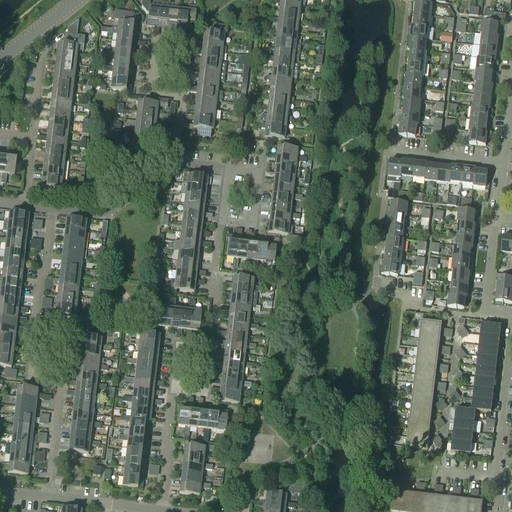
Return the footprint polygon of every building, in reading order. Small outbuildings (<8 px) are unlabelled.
[(298,15),(299,8),(300,6),(280,3),(280,1),(275,0),(275,5),(280,6),(279,13),(298,15)] [(299,8),(304,9),(305,0),(280,0),(280,1),(280,3),(300,6),(299,8)] [(147,27),(157,28),(159,3),(142,1),(141,9),(147,16),(148,16),(147,27)] [(157,28),(166,29),(168,9),(169,4),(159,3),(157,28)] [(416,3),(414,15),(431,17),(432,5),(416,3)] [(178,10),(176,30),(186,31),(186,27),(189,28),(194,23),(196,8),(188,7),(188,6),(187,11),(178,10)] [(166,29),(176,30),(178,10),(168,9),(166,29)] [(117,33),(137,35),(138,25),(133,24),(134,15),(114,12),(112,30),(117,30),(117,33)] [(278,22),(297,25),(297,27),(302,28),(303,23),(298,22),(298,15),(279,13),(278,20),(278,22)] [(411,27),(429,30),(431,17),(414,15),(413,27),(411,27)] [(296,34),(297,27),(297,25),(278,22),(278,20),(273,19),(272,24),(277,25),(277,32),(296,34)] [(58,44),(57,54),(76,57),(77,52),(83,53),(85,38),(76,37),(78,21),(68,30),(67,35),(65,35),(64,45),(58,44)] [(458,21),(457,29),(465,30),(466,22),(458,21)] [(482,23),(480,35),(498,38),(498,37),(497,37),(498,25),(482,23)] [(204,33),(203,43),(222,45),(224,35),(227,35),(227,27),(209,25),(208,33),(204,33)] [(411,27),(410,40),(426,41),(428,30),(429,30),(411,27)] [(116,42),(136,45),(137,35),(117,33),(117,30),(112,30),(112,35),(117,35),(116,42)] [(275,41),(295,44),(295,46),(300,47),(300,42),(295,41),(296,34),(277,32),(276,39),(275,41)] [(482,36),(480,48),(497,50),(498,38),(480,35),(480,36),(482,36)] [(274,51),(299,54),(300,47),(295,46),(295,44),(275,41),(276,39),(271,38),(270,43),(275,44),(274,51)] [(410,40),(408,52),(426,54),(427,53),(425,53),(426,41),(410,40)] [(115,52),(135,54),(136,45),(116,42),(115,49),(115,52)] [(203,43),(202,52),(221,54),(222,45),(203,43)] [(477,59),(477,60),(495,62),(497,50),(480,48),(479,60),(477,59)] [(114,61),(133,64),(135,54),(115,52),(115,49),(110,49),(110,54),(115,54),(114,61)] [(293,65),(298,66),(299,54),(274,51),(273,58),(273,60),(293,63),(293,65)] [(202,52),(201,62),(220,64),(221,54),(202,52)] [(410,52),(409,64),(425,66),(426,54),(408,52),(410,52)] [(57,54),(55,64),(75,66),(76,57),(57,54)] [(273,63),(272,70),(297,73),(298,66),(293,65),(293,63),(273,60),(273,58),(268,57),(268,62),(273,63)] [(477,60),(476,72),(492,74),(494,62),(495,62),(477,60)] [(114,61),(113,68),(113,71),(132,73),(133,64),(114,61)] [(201,62),(199,71),(219,73),(224,74),(225,65),(220,64),(201,62)] [(55,64),(54,73),(74,76),(75,66),(55,64)] [(406,76),(424,78),(425,66),(409,64),(407,76),(406,76)] [(112,73),(111,80),(131,83),(132,73),(113,71),(113,68),(108,68),(107,73),(112,73)] [(272,70),(271,77),(271,79),(291,82),(290,84),(295,85),(297,73),(272,70)] [(199,71),(198,81),(218,83),(223,84),(224,74),(219,73),(199,71)] [(476,72),(475,84),(493,86),(491,86),(492,74),(476,72)] [(54,73),(53,83),(73,85),(74,76),(54,73)] [(271,82),(270,89),(289,92),(290,84),(291,82),(271,79),(271,77),(266,76),(266,81),(271,82)] [(406,76),(404,88),(421,90),(422,78),(424,79),(424,78),(406,76)] [(131,83),(111,80),(110,90),(130,93),(131,83)] [(198,81),(197,90),(217,93),(218,83),(198,81)] [(53,83),(52,93),(72,95),(73,85),(53,83)] [(476,84),(475,96),(491,98),(493,86),(475,84),(474,84),(476,84)] [(404,88),(403,100),(421,102),(419,102),(421,90),(404,88)] [(270,89),(269,96),(269,99),(288,101),(288,104),(293,104),(294,99),(289,99),(289,92),(270,89)] [(197,90),(196,100),(216,102),(221,103),(222,93),(217,93),(197,90)] [(52,93),(51,102),(71,104),(72,95),(52,93)] [(268,101),(267,108),(287,111),(288,104),(288,101),(269,99),(269,96),(264,96),(263,101),(268,101)] [(472,108),(490,111),(491,98),(475,96),(473,108),(472,108)] [(138,102),(137,112),(156,115),(157,108),(167,109),(168,101),(148,99),(148,103),(138,102)] [(196,100),(195,109),(215,112),(216,102),(196,100)] [(404,101),(403,113),(419,115),(421,102),(403,100),(403,101),(404,101)] [(51,102),(50,112),(70,114),(71,104),(51,102)] [(267,108),(267,115),(266,118),(286,120),(286,123),(291,123),(291,118),(286,118),(287,111),(267,108)] [(472,108),(470,121),(487,123),(488,111),(490,111),(472,108)] [(195,109),(194,119),(214,121),(220,122),(221,112),(215,112),(195,109)] [(50,112),(49,121),(68,124),(70,114),(50,112)] [(137,112),(136,122),(155,124),(156,115),(137,112)] [(400,124),(400,125),(418,127),(419,115),(403,113),(402,124),(400,124)] [(266,120),(265,125),(265,127),(285,130),(286,123),(286,120),(266,118),(267,115),(262,115),(261,120),(266,120)] [(214,121),(194,119),(192,131),(197,132),(196,137),(210,138),(211,131),(212,131),(214,121)] [(49,121),(48,131),(67,133),(68,124),(49,121)] [(470,121),(469,133),(487,135),(487,134),(485,134),(487,123),(470,121)] [(136,122),(134,131),(154,134),(155,124),(136,122)] [(265,125),(261,124),(260,129),(265,130),(264,137),(284,140),(285,130),(265,127),(265,125)] [(87,126),(82,125),(81,130),(79,135),(88,136),(89,126),(87,126)] [(418,127),(400,125),(398,137),(415,139),(416,127),(418,127)] [(48,131),(46,140),(66,143),(67,133),(48,131)] [(154,134),(134,131),(133,141),(131,141),(130,147),(146,149),(147,143),(153,144),(154,134)] [(487,135),(469,133),(470,133),(469,145),(485,147),(487,135)] [(231,139),(230,147),(239,148),(240,140),(231,139)] [(46,140),(45,150),(65,152),(66,143),(46,140)] [(277,148),(276,158),(296,160),(296,162),(301,163),(301,158),(296,157),(297,150),(277,148)] [(45,150),(44,160),(64,162),(65,152),(45,150)] [(7,155),(4,175),(2,174),(1,179),(6,180),(7,175),(14,176),(16,156),(7,155)] [(276,158),(275,167),(295,169),(296,162),(296,160),(276,158)] [(44,160),(43,169),(63,171),(64,162),(44,160)] [(400,184),(400,179),(403,161),(402,161),(402,163),(390,161),(387,183),(400,184)] [(401,178),(413,179),(415,163),(403,161),(400,179),(401,179),(401,178)] [(424,182),(427,164),(415,163),(413,179),(424,181),(424,182)] [(424,182),(437,184),(439,167),(427,166),(427,164),(424,182)] [(275,167),(274,177),(294,179),(299,180),(299,177),(300,170),(295,169),(275,167)] [(437,184),(449,185),(451,167),(451,168),(439,167),(437,184)] [(449,184),(461,185),(463,168),(451,167),(449,185),(449,184)] [(473,188),(475,170),(463,168),(461,185),(473,186),(473,188)] [(43,169),(42,179),(62,181),(63,171),(43,169)] [(475,170),(473,188),(486,189),(488,173),(475,171),(476,170),(475,170)] [(182,185),(186,186),(206,188),(207,178),(188,176),(188,174),(183,174),(182,185)] [(274,177),(273,186),(293,189),(293,182),(294,179),(274,177)] [(62,181),(42,179),(41,189),(61,191),(62,181)] [(186,186),(185,195),(205,197),(206,188),(186,186)] [(273,186),(272,196),(292,198),(291,201),(296,201),(297,196),(292,196),(293,189),(273,186)] [(388,191),(387,199),(398,201),(399,193),(388,191)] [(185,195),(184,205),(204,207),(205,197),(185,195)] [(272,196),(271,205),(290,208),(291,201),(292,198),(272,196)] [(388,215),(406,217),(408,205),(391,203),(390,215),(388,215)] [(184,205),(183,214),(202,216),(204,207),(184,205)] [(271,205),(270,215),(289,217),(289,220),(294,220),(295,215),(290,215),(290,208),(271,205)] [(459,211),(457,223),(475,225),(474,225),(475,213),(459,211)] [(8,223),(28,225),(29,215),(9,213),(8,223)] [(183,214),(182,224),(201,226),(202,216),(183,214)] [(270,215),(269,224),(288,227),(289,220),(289,217),(270,215)] [(388,215),(387,227),(403,229),(405,217),(406,217),(388,215)] [(66,219),(65,229),(85,232),(86,222),(66,219)] [(3,232),(7,232),(26,235),(28,225),(8,223),(4,222),(3,232)] [(459,224),(457,235),(474,237),(475,225),(457,223),(459,224)] [(182,224),(181,233),(200,236),(201,226),(182,224)] [(288,227),(269,224),(267,234),(287,237),(287,239),(286,243),(291,244),(302,245),(302,238),(292,237),(293,227),(288,227)] [(387,227),(386,239),(404,241),(402,241),(403,229),(387,227)] [(65,229),(64,239),(84,241),(85,232),(65,229)] [(6,242),(25,244),(26,235),(7,232),(6,239),(6,242)] [(181,233),(179,243),(199,245),(200,236),(181,233)] [(454,247),(472,249),(474,237),(457,235),(456,247),(454,247)] [(501,254),(511,255),(511,238),(503,237),(501,254)] [(226,258),(233,259),(236,259),(238,240),(228,238),(226,258)] [(4,251),(24,254),(25,244),(6,242),(6,239),(1,239),(0,244),(5,244),(4,251)] [(64,239),(63,248),(82,251),(84,241),(64,239)] [(387,240),(386,252),(402,253),(404,241),(386,239),(385,240),(387,240)] [(238,260),(245,261),(248,241),(238,240),(236,259),(233,259),(233,264),(238,265),(238,260)] [(245,261),(252,261),(255,262),(257,242),(248,241),(245,261)] [(173,252),(178,252),(198,255),(199,245),(179,243),(174,242),(173,252)] [(257,242),(255,262),(252,261),(252,266),(257,267),(257,262),(274,264),(276,244),(257,242)] [(454,247),(453,259),(469,262),(471,250),(472,250),(472,249),(454,247)] [(63,248),(62,258),(81,260),(82,251),(63,248)] [(3,261),(23,263),(24,254),(4,251),(4,259),(3,261)] [(178,252),(177,262),(197,264),(198,255),(178,252)] [(383,263),(383,264),(401,266),(402,253),(386,252),(384,263),(383,263)] [(2,271),(22,273),(23,263),(3,261),(4,259),(0,258),(0,263),(3,264),(2,271)] [(62,258),(60,268),(80,270),(81,260),(62,258)] [(453,259),(452,272),(470,274),(470,273),(468,273),(469,262),(453,259)] [(177,262),(176,272),(196,274),(197,264),(177,262)] [(401,266),(383,264),(381,276),(398,278),(399,266),(401,266)] [(60,268),(59,277),(79,279),(80,270),(60,268)] [(1,280),(21,282),(22,273),(2,271),(1,278),(1,280)] [(176,272),(175,281),(195,284),(196,274),(176,272)] [(453,272),(452,284),(468,286),(470,274),(452,272),(451,272),(453,272)] [(0,289),(20,292),(21,282),(1,280),(1,278),(0,277),(0,282),(1,283),(0,289)] [(53,286),(58,287),(78,289),(79,279),(59,277),(59,281),(54,280),(53,286)] [(233,277),(232,287),(252,290),(252,292),(256,293),(257,288),(252,287),(253,280),(233,277)] [(511,279),(498,278),(497,290),(511,292),(511,279)] [(195,284),(175,281),(174,291),(193,294),(195,284)] [(449,295),(449,296),(467,298),(468,286),(452,284),(450,296),(449,295)] [(58,287),(57,296),(77,298),(78,289),(58,287)] [(232,287),(231,297),(256,300),(257,293),(256,293),(252,292),(252,290),(232,287)] [(0,299),(19,302),(20,292),(0,289),(0,299)] [(511,292),(497,290),(495,303),(503,304),(503,307),(511,307),(511,292)] [(57,296),(56,306),(76,308),(77,298),(57,296)] [(467,298),(449,296),(447,308),(464,310),(465,298),(467,298)] [(231,297),(230,306),(250,309),(249,311),(254,312),(255,307),(256,300),(231,297)] [(0,309),(18,311),(19,302),(0,299),(0,309)] [(160,328),(170,329),(172,309),(175,309),(175,305),(170,304),(170,309),(162,308),(154,307),(152,326),(160,327),(160,328)] [(76,308),(56,306),(55,316),(75,318),(76,308)] [(187,331),(189,331),(191,311),(194,312),(194,307),(189,306),(189,311),(182,310),(179,330),(187,331)] [(230,306),(229,316),(249,318),(249,311),(250,309),(230,306)] [(0,318),(16,321),(18,311),(0,309),(0,318)] [(170,329),(179,330),(182,310),(175,309),(172,309),(170,329)] [(191,311),(189,331),(191,331),(199,332),(201,312),(194,312),(191,311)] [(229,316),(228,326),(247,328),(247,331),(252,331),(253,326),(248,326),(249,318),(229,316)] [(0,328),(15,330),(16,321),(0,318),(0,328)] [(421,322),(420,331),(441,334),(442,324),(421,322)] [(481,325),(480,336),(500,338),(501,327),(481,325)] [(228,326),(227,335),(246,338),(247,331),(247,328),(228,326)] [(0,338),(14,340),(15,330),(0,328),(0,338)] [(457,333),(459,336),(466,331),(463,328),(457,333)] [(420,331),(418,340),(440,343),(441,334),(420,331)] [(459,336),(462,340),(468,335),(466,331),(459,336)] [(81,337),(80,347),(100,349),(100,352),(105,352),(105,347),(100,347),(102,334),(85,332),(84,337),(81,337)] [(139,344),(158,346),(160,336),(140,334),(139,341),(139,344)] [(227,335),(225,345),(245,347),(245,350),(250,350),(250,345),(245,345),(246,338),(227,335)] [(480,336),(479,346),(499,349),(500,338),(480,336)] [(0,347),(13,349),(14,340),(0,338),(0,347)] [(418,340),(417,349),(439,352),(440,343),(418,340)] [(138,354),(157,356),(158,346),(139,344),(139,341),(134,341),(133,346),(138,347),(138,354)] [(225,345),(224,354),(244,357),(245,350),(245,347),(225,345)] [(479,346),(477,357),(497,359),(499,349),(479,346)] [(0,347),(0,357),(12,359),(13,349),(0,347)] [(80,347),(79,357),(99,359),(100,352),(100,349),(80,347)] [(417,349),(416,358),(438,361),(439,352),(417,349)] [(454,355),(457,358),(463,353),(461,350),(454,355)] [(457,358),(459,361),(466,356),(463,353),(457,358)] [(137,363),(156,365),(157,356),(138,354),(137,361),(137,363)] [(224,354),(223,364),(243,366),(243,369),(248,369),(248,364),(243,364),(244,357),(224,354)] [(0,367),(5,368),(5,370),(4,370),(4,376),(16,377),(16,371),(11,371),(12,359),(0,357),(0,367)] [(79,357),(78,366),(98,368),(97,371),(102,371),(103,366),(98,366),(99,359),(79,357)] [(477,357),(476,368),(496,370),(497,359),(477,357)] [(416,358),(415,367),(437,370),(438,361),(416,358)] [(135,373),(155,375),(156,365),(137,363),(137,361),(132,360),(131,365),(136,366),(135,373)] [(223,364),(222,373),(242,376),(243,369),(243,366),(223,364)] [(78,366),(77,376),(97,378),(97,371),(98,368),(78,366)] [(415,367),(414,376),(436,379),(437,370),(415,367)] [(476,368),(475,379),(495,381),(496,370),(476,368)] [(134,382),(154,384),(155,375),(135,373),(135,380),(134,382)] [(222,373),(221,383),(241,385),(240,388),(245,388),(246,383),(241,383),(242,376),(222,373)] [(77,376),(76,385),(96,387),(95,390),(100,391),(101,385),(96,385),(97,378),(77,376)] [(414,376),(413,385),(435,388),(436,379),(414,376)] [(133,392),(153,394),(154,384),(134,382),(135,380),(130,379),(129,384),(134,385),(133,392)] [(475,379),(474,389),(494,392),(495,381),(475,379)] [(221,383),(220,392),(240,395),(240,388),(241,385),(221,383)] [(17,388),(16,398),(36,400),(36,399),(41,400),(42,395),(37,395),(37,390),(33,389),(33,385),(20,384),(20,388),(17,388)] [(76,385),(75,395),(94,397),(95,390),(96,387),(76,385)] [(413,385),(412,394),(434,396),(435,388),(413,385)] [(474,389),(473,400),(492,402),(494,392),(474,389)] [(132,401),(152,403),(153,394),(133,392),(132,399),(132,401)] [(240,395),(220,392),(219,402),(239,405),(240,395)] [(449,398),(452,401),(458,396),(456,393),(449,398)] [(412,394),(411,403),(433,405),(434,396),(412,394)] [(75,395),(74,405),(93,407),(93,409),(98,410),(99,405),(94,404),(94,397),(75,395)] [(452,401),(454,404),(461,399),(458,396),(452,401)] [(16,398),(15,407),(35,410),(36,400),(16,398)] [(131,411),(151,413),(152,403),(132,401),(132,399),(127,398),(127,403),(132,404),(131,411)] [(492,402),(473,400),(471,411),(491,414),(492,402)] [(442,401),(439,403),(443,410),(447,407),(442,401)] [(411,403),(410,412),(432,414),(433,405),(411,403)] [(435,406),(440,412),(443,410),(439,403),(435,406)] [(74,405),(72,414),(92,416),(93,409),(93,407),(74,405)] [(15,407),(14,417),(34,419),(35,410),(15,407)] [(177,426),(185,427),(187,427),(190,408),(180,407),(177,426)] [(190,428),(197,429),(199,409),(190,408),(187,427),(185,427),(184,432),(189,433),(190,428)] [(197,429),(204,429),(206,430),(209,410),(199,409),(197,429)] [(209,410),(206,430),(204,429),(203,434),(208,435),(209,430),(225,432),(227,412),(209,410)] [(456,410),(455,421),(474,423),(476,412),(456,410)] [(130,420),(149,423),(151,413),(131,411),(130,418),(130,420)] [(410,412),(409,421),(431,423),(432,414),(410,412)] [(72,414),(71,424),(91,426),(91,428),(96,429),(96,424),(91,423),(92,416),(72,414)] [(14,417),(13,426),(33,429),(34,419),(14,417)] [(129,430),(148,432),(149,423),(130,420),(130,418),(125,417),(125,422),(130,423),(129,430)] [(440,419),(436,421),(441,427),(445,425),(440,419)] [(409,421),(408,430),(429,432),(431,423),(409,421)] [(433,424),(438,430),(441,427),(436,421),(433,424)] [(455,421),(453,431),(473,434),(474,423),(455,421)] [(71,424),(70,433),(90,435),(91,428),(91,426),(71,424)] [(13,426),(12,436),(32,438),(33,429),(13,426)] [(129,430),(128,437),(128,440),(147,442),(148,432),(129,430)] [(408,430),(407,439),(428,441),(429,432),(408,430)] [(453,431),(452,442),(472,444),(473,434),(453,431)] [(70,433),(69,443),(89,445),(89,448),(94,448),(94,443),(89,442),(90,435),(70,433)] [(12,436),(11,445),(31,448),(31,443),(36,443),(37,439),(32,438),(12,436)] [(431,441),(434,445),(440,440),(438,436),(431,441)] [(127,442),(126,449),(146,451),(147,442),(128,440),(128,437),(123,437),(122,442),(127,442)] [(428,441),(407,439),(406,448),(427,451),(428,441)] [(434,445),(436,448),(443,443),(440,440),(434,445)] [(472,444),(452,442),(451,453),(471,456),(472,444)] [(89,445),(69,443),(68,453),(88,455),(89,448),(89,445)] [(11,445),(10,455),(34,458),(35,453),(30,452),(31,448),(11,445)] [(185,446),(184,456),(203,458),(204,448),(185,446)] [(492,447),(484,446),(484,450),(487,450),(487,454),(487,458),(490,458),(491,451),(492,451),(492,447)] [(126,449),(125,459),(145,461),(146,451),(126,449)] [(10,455),(9,464),(28,467),(33,467),(34,458),(10,455)] [(184,456),(182,465),(202,468),(202,470),(207,471),(207,466),(203,465),(203,458),(184,456)] [(125,459),(124,468),(144,470),(145,461),(125,459)] [(28,467),(9,464),(8,474),(27,477),(28,467)] [(182,465),(181,475),(201,477),(202,470),(202,468),(182,465)] [(101,468),(93,467),(92,476),(100,477),(101,468)] [(124,468),(123,478),(143,480),(144,470),(124,468)] [(181,475),(180,484),(200,487),(200,489),(205,490),(205,485),(200,484),(201,477),(181,475)] [(143,480),(123,478),(122,488),(142,490),(143,480)] [(200,487),(180,484),(179,494),(199,497),(200,489),(200,487)] [(390,511),(399,511),(402,493),(393,492),(390,511)] [(399,511),(408,511),(411,494),(402,493),(399,511)] [(266,494),(265,504),(285,506),(284,509),(289,509),(290,504),(285,503),(286,496),(266,494)] [(408,511),(417,511),(420,495),(411,494),(408,511)] [(417,511),(426,511),(429,496),(420,495),(417,511)] [(426,511),(436,511),(438,498),(429,496),(426,511)] [(436,511),(445,511),(447,499),(438,498),(436,511)] [(445,511),(454,511),(456,500),(447,499),(445,511)] [(454,511),(463,511),(465,501),(456,500),(454,511)] [(463,511),(472,511),(474,502),(465,501),(463,511)] [(474,502),(472,511),(481,511),(483,503),(474,502)]
